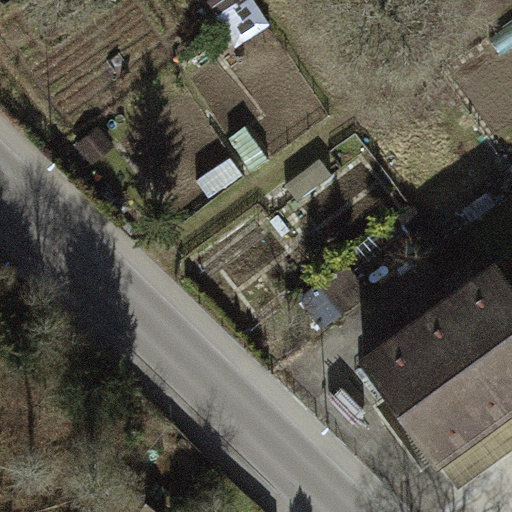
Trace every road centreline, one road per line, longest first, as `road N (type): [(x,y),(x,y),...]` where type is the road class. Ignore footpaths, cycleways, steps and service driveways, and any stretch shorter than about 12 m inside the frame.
road 1 (track): [(113,290),(511,3)]
road 2 (unclassified): [(344,511),(0,180)]
